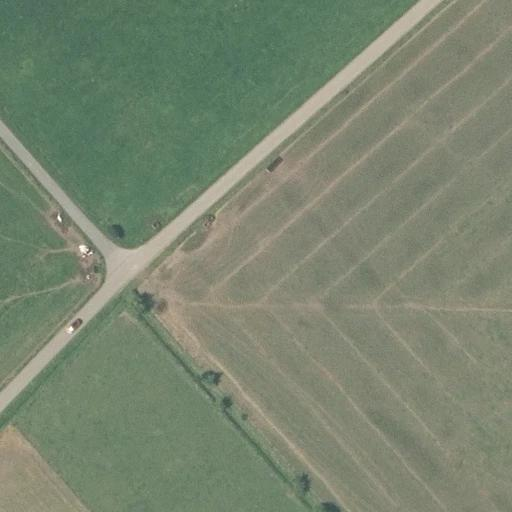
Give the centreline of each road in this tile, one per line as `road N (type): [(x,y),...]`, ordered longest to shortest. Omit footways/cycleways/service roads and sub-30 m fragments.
road 1 (track): [(122,274),(431,0)]
road 2 (track): [(122,274),(329,511)]
road 3 (track): [(0,132),(122,274)]
road 4 (track): [(122,274),(0,404)]
